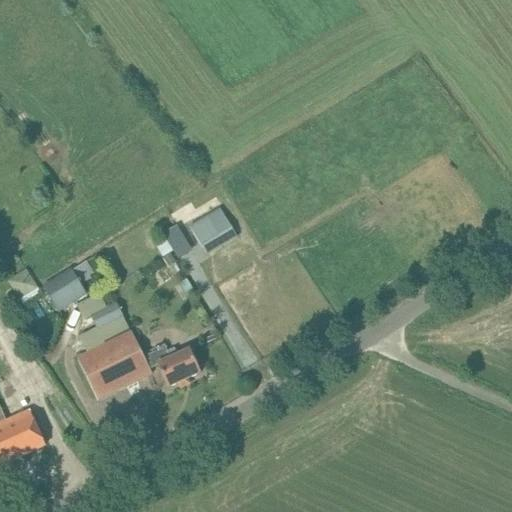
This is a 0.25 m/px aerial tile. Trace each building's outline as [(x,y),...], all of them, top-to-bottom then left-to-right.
[(219,210),(189,228),(207,256),(235,237),(219,210)] [(190,251),(176,226),(162,235),(177,260),(190,251)] [(9,280),(23,302),(43,290),(29,268),(9,280)] [(71,271),(44,288),(58,310),(85,293),(71,271)] [(90,317),(101,338),(126,326),(115,305),(90,317)] [(131,334),(78,360),(98,401),(151,374),(149,369),(157,366),(167,388),(200,373),(190,350),(172,358),(166,345),(151,352),(153,356),(144,360),(131,334)] [(0,466),(45,446),(37,428),(29,411),(0,423),(0,466)]
